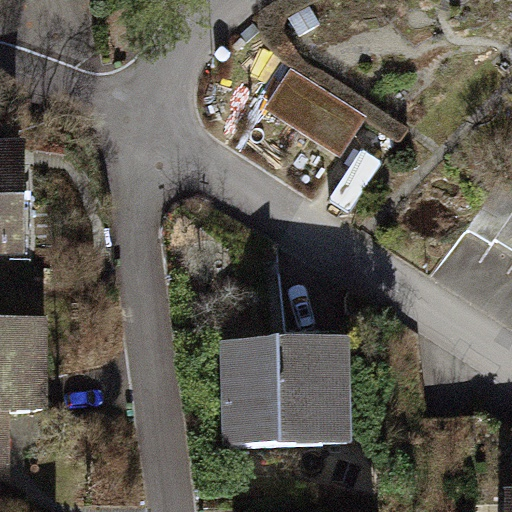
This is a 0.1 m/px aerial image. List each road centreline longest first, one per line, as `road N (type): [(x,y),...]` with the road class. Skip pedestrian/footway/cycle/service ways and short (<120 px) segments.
road 1 (residential): [(511,360),(171,143)]
road 2 (residential): [(171,143),(151,251),(169,511)]
road 3 (residential): [(171,143),(0,88)]
road 4 (residential): [(231,0),(195,39),(171,143)]
